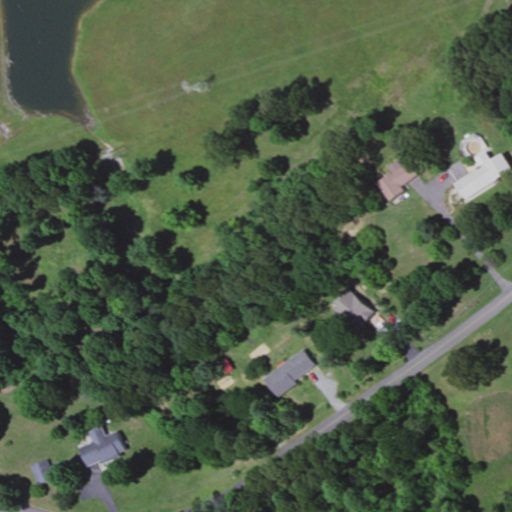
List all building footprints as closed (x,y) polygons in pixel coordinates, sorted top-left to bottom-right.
[(482,169),(457,182),(465,199),(511,174),(511,166),(505,154),(492,161),(488,154),(477,159),(482,169)] [(332,306),(360,332),(376,315),(348,288),(332,306)] [(318,366),(304,350),(265,382),(279,398),(318,366)] [(82,447),(88,467),(128,455),(121,433),(107,437),(104,427),(90,432),(94,444),(82,447)] [(40,486),(55,479),(47,461),(32,468),(40,486)]
